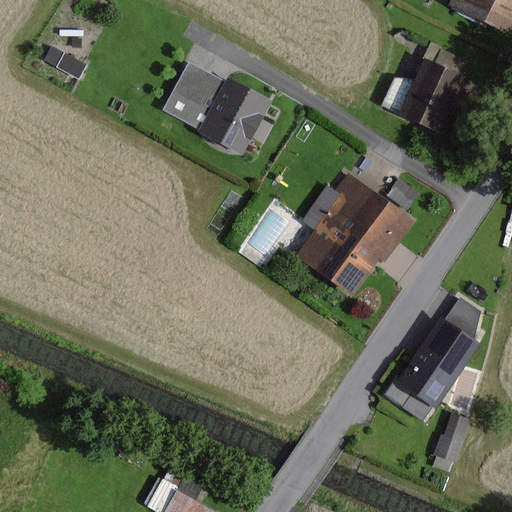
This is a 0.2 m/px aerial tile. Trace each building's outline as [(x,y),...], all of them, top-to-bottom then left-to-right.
[(511,0),(460,0),(458,4),(511,28),(511,0)] [(69,51),(62,65),(84,77),(92,63),(69,51)] [(444,130),(468,78),(433,62),(424,81),(409,114),(444,130)] [(209,132),(235,83),(196,63),(167,109),(209,132)] [(388,104),(409,114),(424,81),(401,77),(388,104)] [(274,103),(235,83),(209,132),(248,152),(274,103)] [(391,256),(415,222),(357,180),(344,198),(336,193),(317,220),(329,228),(308,258),(357,293),(386,253),(391,256)] [(480,330),(460,316),(442,342),(467,359),(477,343),(480,330)] [(408,381),(442,404),(471,361),(467,359),(442,342),(437,339),(408,381)] [(458,414),(451,436),(448,436),(442,454),(461,460),(474,419),(458,414)] [(162,511),(168,511),(181,488),(167,481),(153,507),(162,511)] [(181,488),(168,511),(214,511),(217,507),(181,488)]
